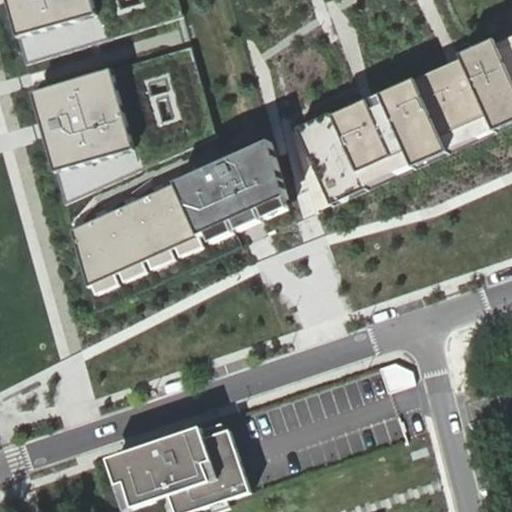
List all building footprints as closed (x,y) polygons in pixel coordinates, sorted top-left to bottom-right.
[(179,0),(10,0),(28,65),(184,15),(179,0)] [(511,37),(503,42),(511,60),(511,37)] [(466,57),(424,77),(457,154),(502,134),(511,129),(511,60),(503,42),(466,57)] [(191,48),(35,90),(45,126),(67,204),(218,137),(191,48)] [(340,114),(294,133),(319,214),(372,191),(457,154),(424,77),(340,114)] [(271,139),(74,230),(97,313),(296,225),(271,139)] [(396,365),(381,370),(389,394),(416,386),(413,373),(396,365)] [(204,430),(111,461),(128,511),(130,511),(150,505),(146,492),(161,487),(169,511),(202,511),(253,495),(232,432),(208,441),(204,430)]
